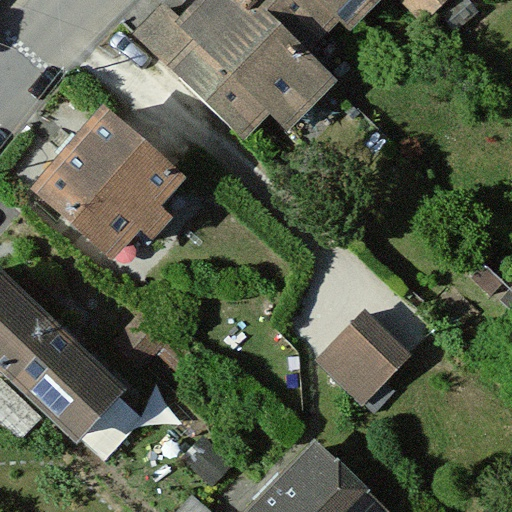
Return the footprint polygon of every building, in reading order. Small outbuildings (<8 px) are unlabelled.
[(300,44),(254,0),(177,0),(174,4),(169,0),(153,0),(126,29),(241,139),(268,113),(277,124),(328,71),(300,44)] [(254,0),(300,44),(330,13),(342,21),(363,0),(254,0)] [(401,0),(420,20),(441,0),(401,0)] [(90,94),(17,177),(97,252),(128,219),(141,230),(160,210),(148,197),(173,169),(90,94)] [(0,257),(0,359),(75,431),(126,377),(0,257)] [(361,304),(310,358),(361,407),(412,353),(361,304)] [(309,435),(235,511),(389,511),(390,511),(309,435)]
